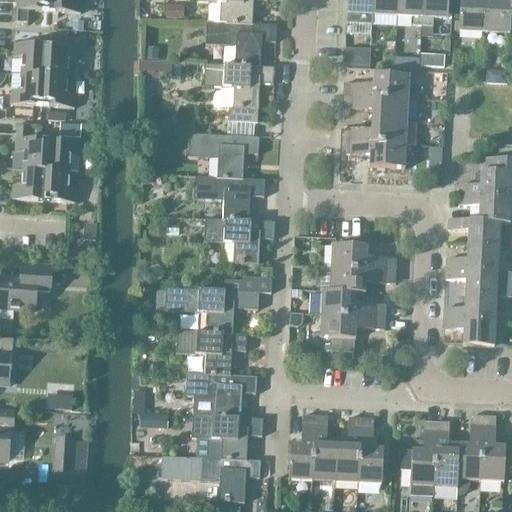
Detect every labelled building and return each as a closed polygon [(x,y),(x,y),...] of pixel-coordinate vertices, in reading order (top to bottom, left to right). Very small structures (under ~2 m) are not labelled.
[(17,0),(16,24),(28,25),(29,13),(48,14),(49,0),(17,0)] [(49,0),(48,14),(80,16),(81,2),(73,1),(72,0),(49,0)] [(198,0),(198,5),(215,6),(214,26),(252,28),(253,2),(267,3),(267,0),(198,0)] [(371,29),(372,18),(372,0),(348,0),(347,27),(371,29)] [(372,0),(372,18),(397,19),(397,0),(372,0)] [(397,0),(397,19),(412,20),(412,28),(421,28),(422,0),(397,0)] [(432,29),(433,21),(447,22),(448,0),(422,0),(421,28),(432,29)] [(459,34),(484,35),(485,0),(474,0),(475,5),(460,4),(459,34)] [(485,0),(484,35),(509,37),(509,28),(510,7),(496,6),(496,0),(485,0)] [(235,50),(234,69),(261,71),(263,45),(275,46),(276,29),(252,28),(214,26),(207,26),(206,49),(235,50)] [(22,61),(21,77),(44,78),(46,48),(14,46),(13,60),(22,61)] [(78,50),(46,48),(44,78),(76,81),(78,50)] [(345,51),(344,67),(355,67),(356,51),(345,51)] [(420,69),(443,70),(444,58),(420,57),(420,69)] [(395,72),(407,73),(407,61),(396,60),(395,72)] [(170,66),(134,65),(133,77),(137,78),(137,79),(169,80),(170,66)] [(257,124),(258,114),(259,87),(274,88),(274,71),(261,71),(234,69),(205,68),(204,91),(233,92),(231,123),(257,124)] [(11,107),(42,109),(44,78),(21,77),(20,93),(11,92),(11,107)] [(76,81),(44,78),(42,109),(74,111),(76,81)] [(344,88),(344,100),(408,103),(409,80),(374,78),(373,89),(344,88)] [(372,114),(372,124),(407,126),(407,125),(408,103),(344,100),(343,112),(372,114)] [(48,123),(63,124),(64,116),(49,114),(48,123)] [(406,149),(406,148),(415,148),(417,126),(407,125),(407,126),(372,124),(371,135),(342,133),(341,146),(406,149)] [(60,127),(59,139),(79,140),(80,128),(60,127)] [(24,156),(23,172),(46,174),(48,143),(26,142),(27,130),(17,129),(15,155),(24,156)] [(217,162),(216,181),(243,183),(245,158),(258,159),(259,141),(189,137),(187,161),(217,162)] [(80,145),(48,143),(46,174),(78,176),(80,145)] [(406,149),(341,146),(340,158),(370,160),(370,171),(404,173),(406,149)] [(429,150),(429,162),(442,162),(443,151),(429,150)] [(511,163),(486,163),(486,176),(481,175),(481,176),(478,176),(476,179),(475,190),(460,189),(459,199),(511,202),(511,201),(511,200),(511,163)] [(12,202),(44,204),(46,174),(23,172),(22,188),(13,188),(12,202)] [(46,174),(44,204),(76,206),(78,176),(46,174)] [(225,205),(224,224),(248,225),(249,200),(263,201),(264,184),(243,183),(216,181),(194,180),(193,203),(225,205)] [(479,210),(478,225),(501,226),(510,227),(511,202),(459,199),(459,209),(479,210)] [(248,225),(224,224),(204,223),(203,245),(234,247),(233,268),(258,269),(259,244),(274,245),(275,227),(248,225)] [(467,235),(467,249),(500,251),(501,226),(478,225),(449,223),(448,234),(467,235)] [(331,249),(331,273),(395,276),(396,263),(367,261),(367,251),(331,249)] [(447,262),(446,273),(499,276),(499,275),(500,251),(467,249),(466,263),(447,262)] [(0,311),(34,314),(36,295),(50,296),(51,270),(22,268),(21,282),(0,280),(0,311)] [(331,273),(330,295),(330,297),(356,298),(365,298),(366,288),(395,289),(395,276),(331,273)] [(499,276),(446,273),(446,284),(465,285),(464,299),(497,301),(497,299),(510,300),(511,275),(499,275),(499,276)] [(242,285),(225,284),(225,294),(258,296),(270,297),(271,282),(242,280),(242,285)] [(234,312),(248,313),(257,313),(258,296),(225,294),(179,292),(165,291),(165,293),(156,293),(155,313),(164,313),(164,314),(207,316),(206,335),(233,337),(234,312)] [(320,294),(320,319),(385,322),(385,309),(356,308),(356,298),(330,297),(330,295),(320,294)] [(444,312),(444,323),(496,325),(497,301),(464,299),(463,313),(444,312)] [(385,322),(320,319),(319,342),(354,344),(355,333),(384,334),(385,322)] [(496,325),(444,323),(443,333),(463,334),(462,349),(494,351),(496,325)] [(233,337),(206,335),(176,334),(175,356),(204,358),(203,377),(231,379),(232,355),(246,356),(247,338),(233,337)] [(0,388),(10,389),(13,341),(0,340),(0,388)] [(256,380),(231,379),(203,377),(187,377),(186,399),(194,400),(193,419),(240,422),(242,398),(256,398),(256,380)] [(144,405),(145,394),(133,394),(133,405),(144,405)] [(71,413),(72,399),(63,398),(62,412),(71,413)] [(0,463),(7,464),(9,430),(12,431),(13,415),(0,413),(0,463)] [(166,432),(167,419),(157,418),(157,431),(166,432)] [(194,461),(246,464),(247,440),(262,441),(263,423),(240,422),(193,419),(192,443),(195,443),(194,461)] [(288,484),(311,485),(314,419),(303,419),(301,448),(290,448),(288,484)] [(311,485),(334,486),(336,450),(325,449),(326,420),(314,419),(311,485)] [(456,492),(457,492),(456,498),(463,498),(469,489),(469,485),(480,485),(483,421),(471,420),(469,449),(458,449),(456,492)] [(334,486),(357,487),(360,422),(348,421),(346,450),(336,450),(334,486)] [(495,422),(483,421),(480,485),(503,486),(505,451),(494,450),(495,422)] [(360,422),(357,487),(381,488),(383,452),(371,451),(373,422),(360,422)] [(432,490),(435,425),(423,424),(421,454),(400,453),(399,473),(409,474),(408,499),(431,500),(432,490)] [(448,426),(435,425),(432,490),(456,492),(458,449),(447,448),(448,426)] [(54,474),(71,475),(73,443),(57,442),(54,474)] [(194,461),(190,461),(189,485),(219,486),(218,506),(243,507),(245,482),(259,482),(260,465),(246,464),(194,461)]
